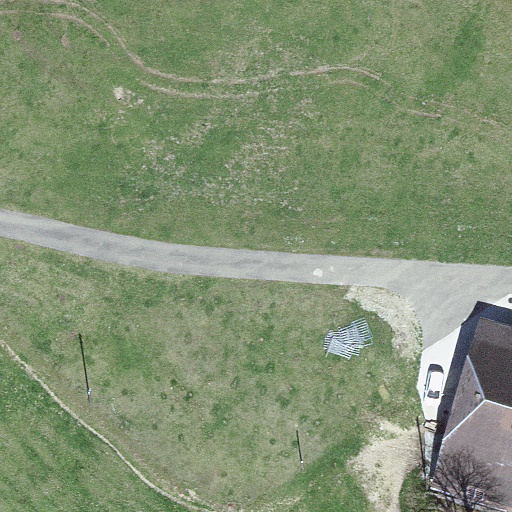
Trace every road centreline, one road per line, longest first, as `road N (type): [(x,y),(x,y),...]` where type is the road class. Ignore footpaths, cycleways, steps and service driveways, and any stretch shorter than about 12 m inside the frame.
road 1 (track): [(511,282),(222,262),(0,223)]
road 2 (track): [(453,278),(400,439)]
